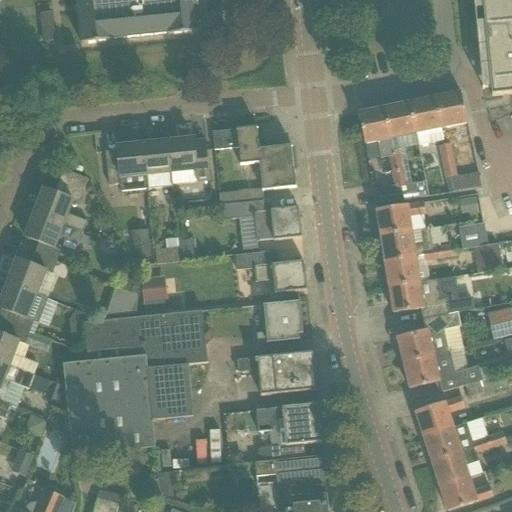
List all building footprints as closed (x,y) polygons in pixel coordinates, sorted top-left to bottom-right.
[(197,23),(195,0),(76,0),(80,35),(111,32),(111,29),(166,24),(166,26),(197,23)] [(511,0),(482,0),(483,10),(485,24),(487,41),(487,46),(490,76),(492,98),(502,97),(509,96),(511,95),(511,0)] [(41,13),(41,41),(54,41),(54,13),(41,13)] [(0,50),(0,62),(9,62),(7,50),(0,50)] [(461,94),(435,99),(442,130),(467,124),(461,94)] [(443,141),(441,130),(442,130),(435,99),(410,104),(419,146),(443,141)] [(399,150),(419,146),(410,104),(385,110),(391,140),(395,157),(389,158),(392,173),(403,171),(400,156),(399,150)] [(359,115),(365,145),(377,143),(381,160),(389,158),(395,157),(391,140),(385,110),(359,115)] [(238,192),(239,205),(264,202),(263,193),(296,189),(295,172),(294,172),(291,149),(292,149),(292,147),(259,151),(257,131),(258,131),(257,129),(237,131),(213,134),(215,153),(239,150),(241,167),(260,164),(263,190),(238,192)] [(197,184),(210,183),(206,142),(194,144),(194,140),(168,142),(171,175),(172,174),(173,186),(197,183),(197,184)] [(143,145),(147,190),(172,188),(170,175),(171,175),(168,142),(143,145)] [(109,187),(120,186),(121,193),(147,190),(143,145),(117,147),(118,152),(106,153),(109,187)] [(443,163),(453,161),(450,145),(439,147),(443,163)] [(478,173),(457,177),(453,161),(443,163),(450,195),(480,190),(478,173)] [(407,187),(406,185),(403,171),(392,173),(395,187),(373,191),(376,206),(404,201),(402,188),(407,187)] [(43,190),(34,214),(83,233),(87,222),(73,217),(78,205),(73,203),(73,202),(79,204),(88,180),(63,172),(59,184),(62,185),(58,196),(43,190)] [(425,182),(406,185),(407,187),(402,188),(404,201),(428,197),(425,182)] [(479,214),(477,199),(461,201),(463,216),(469,215),(470,221),(478,220),(477,214),(479,214)] [(226,222),(240,220),(255,219),(257,243),(274,241),(274,242),(301,240),(298,209),(272,212),(271,201),(264,202),(239,205),(224,206),(226,222)] [(424,205),(377,212),(381,238),(412,233),(410,218),(426,216),(424,205)] [(59,240),(77,247),(83,233),(34,214),(25,239),(39,244),(35,256),(56,264),(61,252),(55,249),(59,240)] [(487,247),(484,226),(483,226),(459,229),(462,251),(487,247)] [(412,233),(381,238),(385,264),(425,257),(425,252),(433,251),(432,242),(431,242),(430,230),(412,233)] [(148,231),(131,232),(134,260),(151,258),(148,231)] [(91,240),(83,236),(80,245),(88,248),(91,240)] [(194,238),(180,242),(184,260),(198,256),(194,238)] [(473,250),(477,275),(503,271),(498,246),(473,250)] [(440,250),(442,261),(458,258),(456,247),(440,250)] [(178,249),(155,252),(156,264),(179,262),(178,249)] [(425,257),(385,264),(389,289),(430,282),(426,263),(442,261),(440,250),(433,251),(425,252),(425,257)] [(275,295),(307,292),(304,263),(273,266),(272,253),(235,257),(237,272),(254,270),(256,284),(274,282),(275,295)] [(7,285),(36,297),(46,272),(52,275),(56,264),(35,256),(31,266),(16,261),(7,285)] [(165,279),(141,282),(144,304),(145,304),(146,315),(166,312),(164,302),(168,301),(165,279)] [(393,315),(420,311),(422,322),(449,316),(446,299),(440,301),(436,281),(430,282),(389,289),(393,315)] [(0,310),(2,311),(0,314),(0,322),(29,334),(34,323),(38,325),(47,301),(36,297),(7,285),(0,303),(0,310)] [(120,292),(117,316),(134,318),(137,294),(120,292)] [(266,335),(257,335),(258,346),(300,341),(300,340),(299,340),(298,328),(302,327),(300,303),(263,307),(266,335)] [(489,316),(495,341),(511,337),(511,311),(511,310),(489,316)] [(70,335),(85,333),(84,325),(96,323),(95,319),(75,312),(69,322),(70,335)] [(85,333),(88,364),(146,358),(147,370),(188,366),(209,364),(204,313),(96,323),(84,325),(85,333)] [(397,339),(403,365),(434,357),(449,353),(446,338),(445,332),(461,328),(457,314),(449,316),(422,322),(424,333),(397,339)] [(52,343),(29,334),(0,322),(0,362),(10,367),(34,376),(38,365),(24,360),(29,347),(48,354),(52,343)] [(443,394),(464,387),(490,380),(486,368),(479,370),(478,368),(467,371),(462,351),(449,353),(434,357),(403,365),(410,390),(440,383),(443,394)] [(317,393),(313,354),(237,361),(238,374),(258,372),(260,398),(317,393)] [(73,457),(87,456),(155,449),(153,422),(193,418),(188,366),(147,370),(146,358),(88,364),(64,366),(73,457)] [(0,403),(3,405),(3,404),(16,410),(24,389),(28,390),(34,376),(10,367),(0,362),(0,403)] [(50,383),(34,376),(28,390),(45,396),(50,383)] [(66,402),(52,397),(48,408),(67,415),(66,402)] [(461,399),(415,414),(423,439),(453,429),(448,414),(464,409),(461,399)] [(0,419),(6,422),(12,408),(3,405),(0,403),(0,419)] [(258,433),(270,432),(272,463),(305,460),(304,446),(322,444),(320,427),(316,428),(315,421),(316,421),(314,408),(318,408),(318,406),(298,408),(256,411),(258,433)] [(48,423),(31,416),(24,433),(41,440),(48,423)] [(466,424),(453,429),(423,439),(431,463),(474,449),(473,444),(466,424)] [(210,432),(211,466),(221,465),(219,432),(210,432)] [(503,434),(487,439),(491,449),(506,444),(503,434)] [(487,439),(473,444),(474,449),(431,463),(439,488),(469,478),(465,467),(479,463),(476,454),(491,449),(487,439)] [(20,450),(11,471),(26,477),(35,457),(20,450)] [(171,469),(170,452),(161,452),(162,469),(171,469)] [(231,465),(243,464),(242,452),(230,453),(231,465)] [(305,460),(272,463),(255,464),(256,478),(277,477),(280,511),(328,511),(327,496),(308,498),(307,488),(322,487),(321,480),(326,480),(323,458),(305,460)] [(75,460),(76,477),(89,475),(87,459),(75,460)] [(158,476),(161,503),(174,502),(171,474),(158,476)] [(474,493),(469,478),(439,488),(447,511),(450,511),(493,499),(489,488),(474,493)] [(72,511),(75,504),(44,491),(39,503),(31,504),(27,507),(23,511),(21,511),(72,511)] [(116,511),(120,498),(99,491),(93,511),(116,511)]
